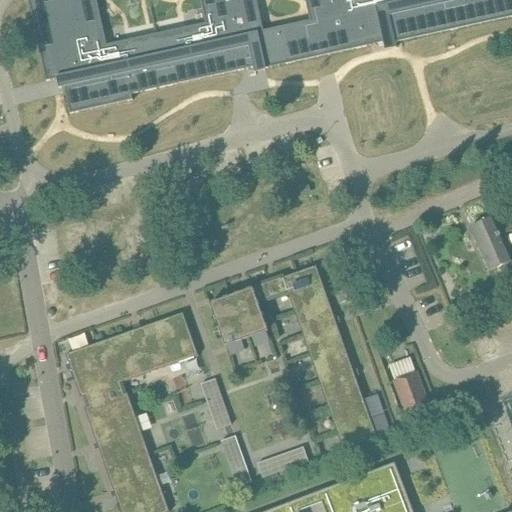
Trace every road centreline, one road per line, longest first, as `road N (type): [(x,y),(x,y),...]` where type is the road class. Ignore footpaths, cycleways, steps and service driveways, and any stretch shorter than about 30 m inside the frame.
road 1 (unclassified): [(353,174),(329,124),(302,120),(85,183),(34,185)]
road 2 (unclassified): [(40,338),(367,223)]
road 3 (unclassified): [(511,361),(472,377),(430,359),(367,223)]
road 4 (unclassified): [(70,511),(40,338)]
road 5 (unclassified): [(353,174),(511,126)]
road 6 (unclassified): [(40,338),(23,238),(7,207)]
road 7 (unclassified): [(34,185),(0,68)]
